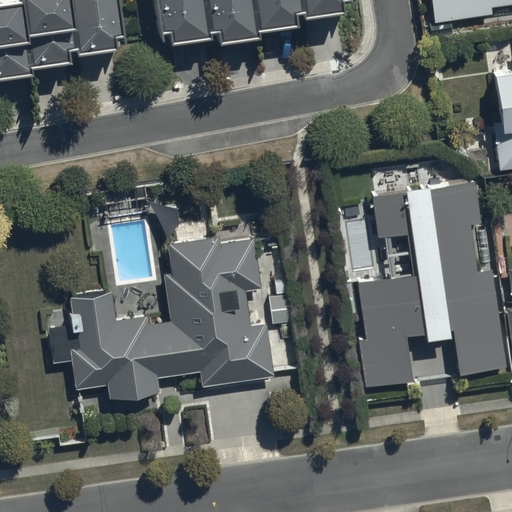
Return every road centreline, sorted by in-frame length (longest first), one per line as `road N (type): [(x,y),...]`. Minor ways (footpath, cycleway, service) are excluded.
road 1 (residential): [(0,153),(349,95),(381,76),(395,42),(389,0)]
road 2 (residential): [(511,451),(134,511)]
